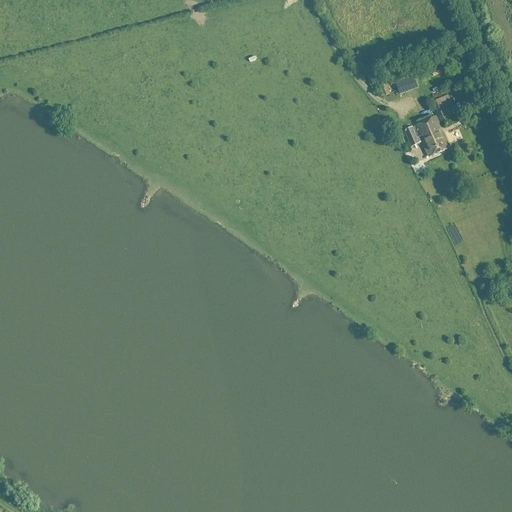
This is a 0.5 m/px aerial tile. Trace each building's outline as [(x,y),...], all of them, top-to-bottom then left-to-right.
[(400,95),(418,88),(414,77),(396,84),(400,95)] [(386,83),(383,84),(378,85),(382,97),(390,94),(386,83)] [(393,83),(388,86),(391,93),(397,91),(393,83)] [(460,120),(450,95),(432,102),(443,127),(460,120)] [(429,157),(449,148),(435,116),(404,130),(411,147),(422,142),(429,157)] [(410,165),(415,177),(425,172),(420,160),(410,165)]
